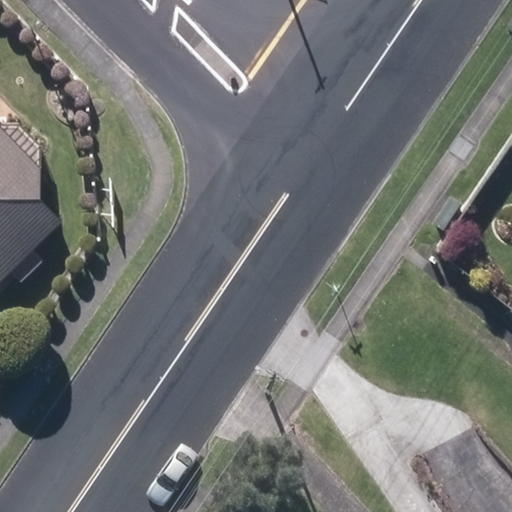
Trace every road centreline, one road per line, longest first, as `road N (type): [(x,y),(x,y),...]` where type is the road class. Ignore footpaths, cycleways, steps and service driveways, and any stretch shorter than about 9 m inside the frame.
road 1 (tertiary): [(74,511),(296,180)]
road 2 (residential): [(296,180),(209,118),(101,0)]
road 3 (residential): [(209,0),(350,104)]
road 4 (tertiary): [(350,104),(421,0)]
